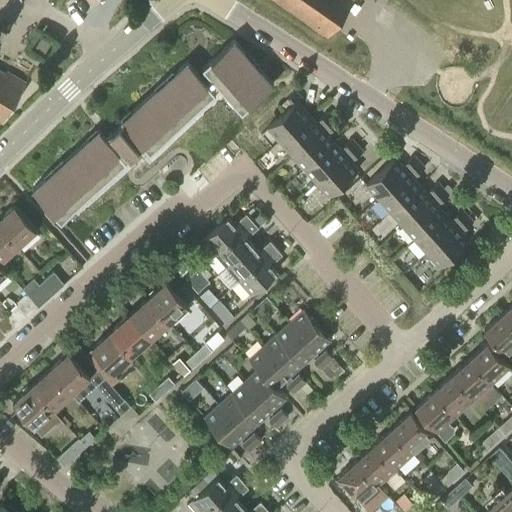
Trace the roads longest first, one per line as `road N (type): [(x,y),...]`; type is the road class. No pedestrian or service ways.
road 1 (residential): [(312,245),(245,173),(198,210),(156,226),(0,362)]
road 2 (residential): [(511,191),(212,0)]
road 3 (residential): [(334,511),(290,466),(295,438),(406,348)]
road 4 (tertiary): [(0,156),(171,0)]
road 5 (residential): [(433,324),(340,223),(312,245)]
road 6 (residential): [(406,348),(312,245)]
